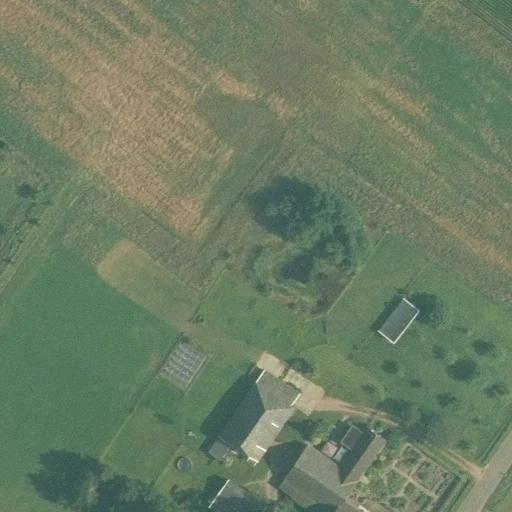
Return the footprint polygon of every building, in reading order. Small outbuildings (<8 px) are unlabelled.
[(393,343),(419,310),(403,297),(377,330),(393,343)] [(264,370),(218,435),(207,452),(220,460),(230,444),(258,462),(295,408),(292,406),(300,394),(264,370)] [(307,445),(293,467),(344,500),(385,440),(367,428),(339,467),(307,445)] [(360,511),(344,500),(293,467),(280,488),(313,511),(360,511)] [(214,511),(262,511),(267,505),(225,481),(209,509),(214,511)]
